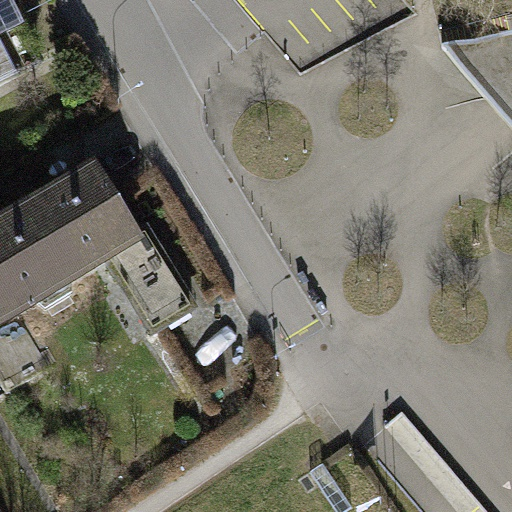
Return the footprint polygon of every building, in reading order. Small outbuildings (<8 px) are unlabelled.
[(0,0),(0,85),(19,76),(0,39),(0,37),(20,26),(6,0),(0,0)] [(511,29),(445,46),(483,91),(511,87),(511,29)] [(0,325),(16,316),(36,303),(46,311),(74,294),(72,282),(107,260),(123,286),(135,279),(132,274),(152,263),(95,170),(0,227),(0,325)] [(152,263),(132,274),(135,279),(164,327),(194,309),(162,256),(152,263)] [(0,325),(0,383),(7,394),(48,369),(16,316),(0,325)]
